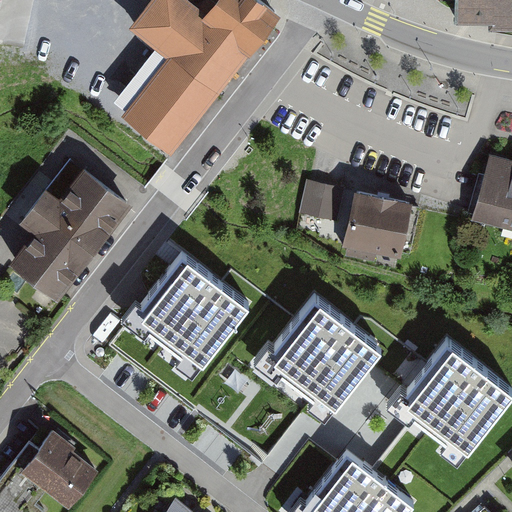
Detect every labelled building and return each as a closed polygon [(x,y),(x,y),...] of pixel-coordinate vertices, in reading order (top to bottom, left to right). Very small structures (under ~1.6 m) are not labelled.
[(151,0),(130,27),(164,54),(120,109),(174,151),(268,32),(259,25),(274,6),(266,0),(215,0),(207,11),(193,0),(151,0)] [(511,0),(457,0),(457,21),(482,21),(482,27),(511,27),(511,0)] [(511,160),(490,154),(471,218),(511,230),(511,160)] [(66,298),(141,198),(90,160),(64,194),(53,185),(27,219),(42,230),(18,261),(66,298)] [(345,189),(310,182),(303,214),(338,221),(345,189)] [(413,203),(356,191),(345,244),(403,256),(413,203)] [(250,305),(182,252),(133,314),(200,367),(250,305)] [(379,343),(315,294),(267,356),(330,406),(379,343)] [(511,394),(511,385),(447,337),(397,403),(465,455),(511,394)] [(17,460),(0,480),(0,511),(46,511),(47,511),(36,504),(49,488),(70,505),(99,469),(75,450),(78,446),(55,427),(25,465),(17,460)] [(405,511),(414,502),(347,450),(298,511),(405,511)] [(198,511),(179,496),(166,511),(198,511)]
